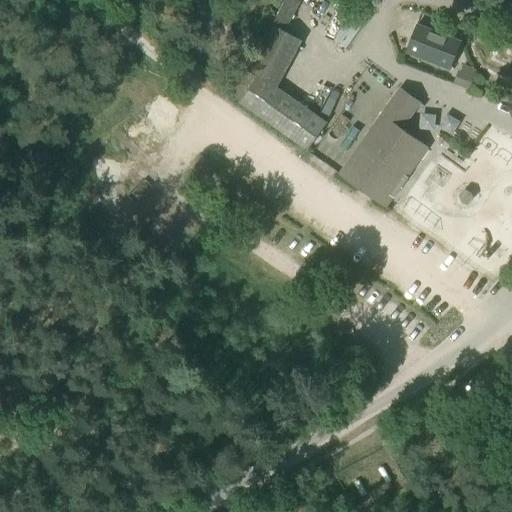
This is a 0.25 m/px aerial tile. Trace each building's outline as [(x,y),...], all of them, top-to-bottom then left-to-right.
[(361,3),(334,41),(345,49),(369,16),(361,3)] [(223,20),(200,24),(206,49),(229,44),(223,20)] [(461,41),(417,24),(406,53),(450,70),(461,41)] [(258,75),(239,102),(307,151),(326,123),(258,75)] [(400,87),(339,172),(385,206),(428,146),(402,128),(420,102),(400,87)]
